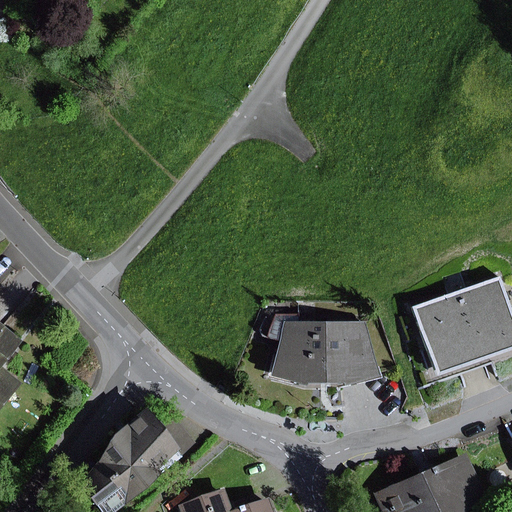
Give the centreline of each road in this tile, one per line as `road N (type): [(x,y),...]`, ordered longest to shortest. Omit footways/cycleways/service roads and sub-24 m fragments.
road 1 (residential): [(511,402),(463,424),(303,465)]
road 2 (residential): [(143,362),(0,211)]
road 3 (residential): [(303,465),(269,440),(207,415),(143,362)]
road 4 (residential): [(33,511),(143,362)]
